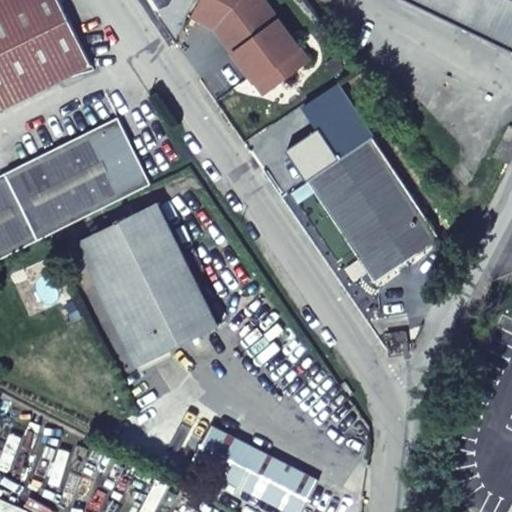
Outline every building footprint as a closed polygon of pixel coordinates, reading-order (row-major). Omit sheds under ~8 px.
[(61,0),(0,0),(0,107),(92,62),(61,0)] [(269,0),(198,0),(194,8),(217,21),(256,74),(276,60),(285,72),(309,54),(269,0)] [(511,0),(416,0),(511,46),(511,0)] [(276,60),(256,74),(265,86),(285,72),(276,60)] [(354,146),(374,133),(338,80),(306,102),(341,155),(354,146)] [(39,238),(153,181),(119,114),(5,170),(39,238)] [(508,159),(511,152),(511,122),(510,122),(493,152),(508,159)] [(441,234),(434,223),(374,133),(354,146),(341,155),(309,176),(376,276),(441,234)] [(459,160),(451,168),(466,181),(474,174),(459,160)] [(0,172),(0,257),(39,238),(5,170),(0,172)] [(88,238),(149,361),(223,325),(162,203),(88,238)] [(392,351),(408,347),(406,327),(389,330),(392,351)] [(305,511),(322,479),(216,425),(197,461),(296,511),(305,511)]
